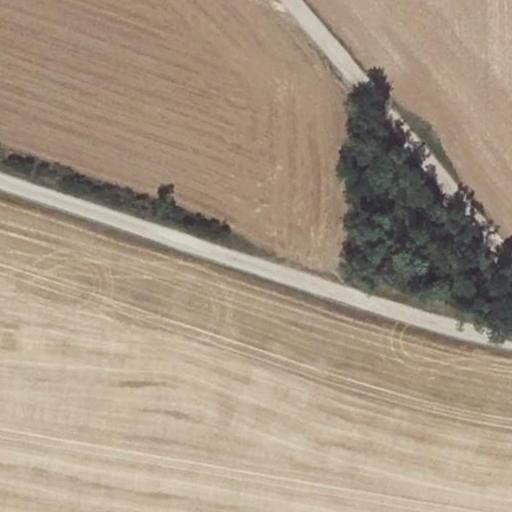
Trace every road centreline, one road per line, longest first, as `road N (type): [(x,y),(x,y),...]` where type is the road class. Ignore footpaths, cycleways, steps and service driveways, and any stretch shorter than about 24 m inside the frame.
road 1 (track): [(511,347),(0,172)]
road 2 (track): [(511,281),(273,0)]
